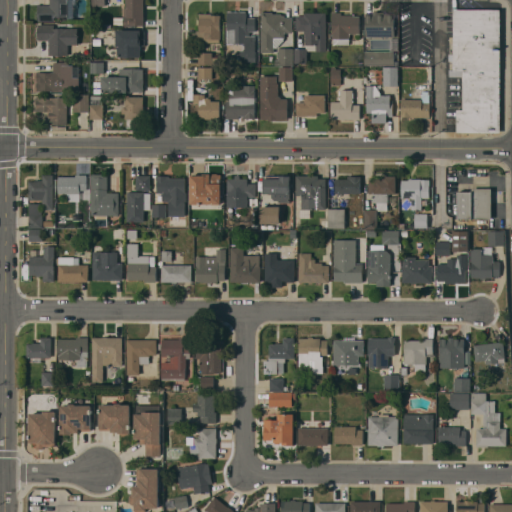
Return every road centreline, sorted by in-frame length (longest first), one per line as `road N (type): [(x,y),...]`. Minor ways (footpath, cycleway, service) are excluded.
road 1 (residential): [(9,0),(7,511)]
road 2 (tertiary): [(511,148),(0,148)]
road 3 (residential): [(481,311),(9,311)]
road 4 (residential): [(511,476),(250,476)]
road 5 (residential): [(246,312),(250,476)]
road 6 (residential): [(172,0),(169,147)]
